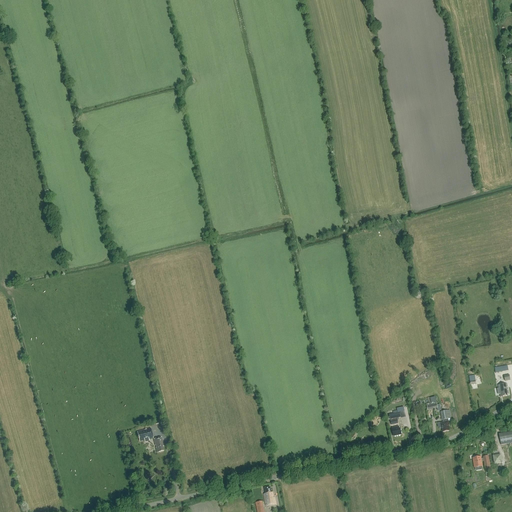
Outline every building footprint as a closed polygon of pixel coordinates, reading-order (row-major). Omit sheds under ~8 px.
[(498,395),(499,395),(500,397),(507,396),(507,394),(508,393),(507,384),(498,385),(498,389),(497,389),(498,395)] [(428,410),(438,408),(440,408),(440,405),(437,406),(435,397),(430,398),(431,403),(426,404),(428,410)] [(448,422),(452,421),(450,411),(440,412),(442,421),(443,420),(443,423),(437,424),(438,428),(439,428),(439,429),(442,429),(442,432),(449,431),(448,426),(449,426),(448,422)] [(400,429),(399,429),(399,426),(391,428),(394,437),(401,435),(400,429)] [(153,438),(151,428),(137,432),(140,442),(153,438)] [(499,437),(501,445),(511,443),(511,432),(505,433),(506,436),(499,437)] [(155,446),(156,448),(155,448),(157,453),(164,452),(163,447),(164,447),(162,437),(153,440),(155,446)] [(502,454),(495,455),(496,464),(504,462),(502,454)] [(474,468),(475,468),(475,470),(476,471),(482,470),(482,468),(482,467),(483,467),(482,462),(484,462),(485,470),(491,469),(489,456),(483,457),(483,458),(481,459),(481,457),(473,458),(474,468)] [(265,507),(276,505),(274,496),(273,497),(272,493),(271,493),(270,488),(264,489),(265,495),(263,496),(265,507)] [(264,511),(262,501),(255,503),(256,511),(264,511)]
